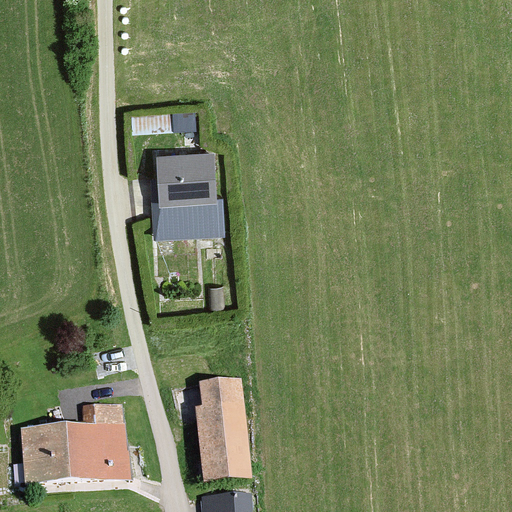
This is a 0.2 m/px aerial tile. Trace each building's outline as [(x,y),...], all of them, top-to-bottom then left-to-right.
[(165,127),(165,113),(135,113),(135,128),(165,127)] [(219,155),(160,158),(162,203),(154,204),(156,239),(190,237),(223,236),(219,155)] [(198,416),(206,484),(260,478),(252,412),(243,413),(240,385),(202,389),(205,415),(198,416)] [(124,426),(23,432),(27,495),(128,489),(124,426)] [(202,504),(202,511),(253,511),(253,499),(202,504)]
